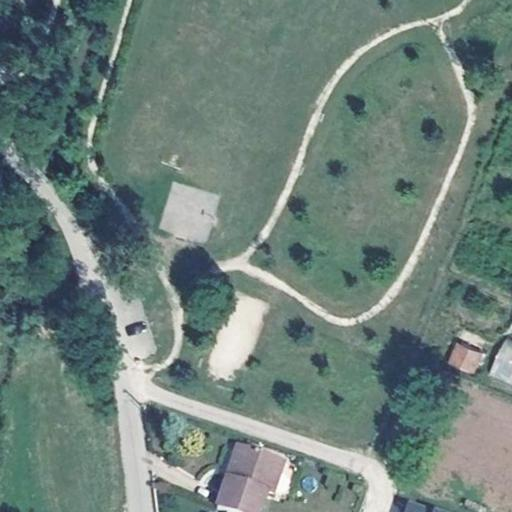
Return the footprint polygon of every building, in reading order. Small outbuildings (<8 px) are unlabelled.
[(485,347),(464,338),(457,356),(477,365),(485,347)] [(488,378),(511,386),(511,342),(503,339),(488,378)] [(240,448),(229,481),(236,483),(248,451),(240,448)] [(261,511),(262,511),(267,495),(273,497),(285,463),(248,451),(236,483),(229,481),(219,511),(222,511),(261,511)] [(389,511),(402,511),(406,504),(394,500),(389,511)]
